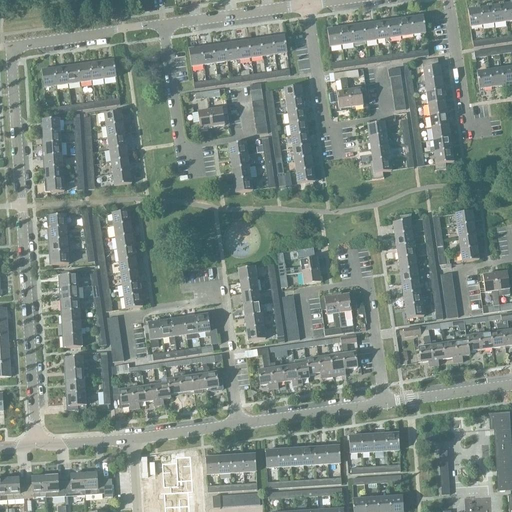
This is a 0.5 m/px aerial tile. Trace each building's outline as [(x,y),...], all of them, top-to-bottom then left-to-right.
[(504,4),(500,4),(500,6),(492,7),(495,25),(507,23),(504,6),(504,4)] [(488,6),(488,8),(480,9),(483,27),(495,25),(492,7),(492,6),(488,6)] [(476,8),(476,10),(468,11),(471,28),(483,27),(480,9),(480,7),(476,8)] [(424,18),(412,19),(414,37),(426,35),(424,18)] [(412,19),(400,21),(402,38),(414,37),(412,19)] [(400,21),(388,23),(390,40),(402,38),(400,21)] [(390,43),(390,40),(388,23),(376,24),(378,41),(385,40),(385,44),(390,43)] [(376,24),(364,26),(366,43),(378,41),(376,24)] [(364,26),(352,28),(354,45),(366,43),(364,26)] [(352,28),(340,29),(342,46),(354,45),(352,28)] [(342,46),(340,29),(328,31),(330,48),(342,46)] [(285,37),(273,39),(275,56),(287,54),(285,37)] [(273,39),(261,41),(263,58),(275,56),(273,39)] [(261,41),(249,42),(251,60),(263,58),(261,41)] [(249,42),(237,44),(239,61),(251,60),(249,42)] [(237,44),(225,46),(227,63),(239,61),(237,44)] [(225,46),(213,48),(215,65),(227,63),(225,46)] [(213,48),(201,49),(203,67),(215,65),(213,48)] [(203,67),(201,49),(189,51),(191,68),(203,67)] [(115,62),(103,63),(105,80),(117,78),(115,62)] [(103,63),(90,65),(93,82),(105,80),(103,63)] [(90,65),(78,67),(81,84),(93,82),(90,65)] [(78,67),(66,69),(69,85),(81,84),(78,67)] [(424,82),(442,79),(440,67),(423,70),(424,82)] [(511,68),(501,70),(504,87),(511,85),(511,68)] [(56,87),(54,70),(49,71),(49,69),(43,70),(43,72),(42,72),(44,89),(56,87)] [(66,69),(54,70),(56,87),(69,85),(66,69)] [(390,79),(401,77),(400,70),(388,71),(389,79),(390,79)] [(489,72),(492,89),(504,87),(501,70),(489,72)] [(477,74),(480,91),(492,89),(489,72),(477,74)] [(348,92),(347,79),(346,73),(334,75),(335,81),(340,80),(342,93),(337,94),(338,104),(336,104),(337,113),(347,112),(346,110),(351,109),(349,92),(348,92)] [(442,79),(424,82),(426,94),(443,91),(442,79)] [(284,90),(286,102),(303,100),(302,88),(284,90)] [(361,90),(349,92),(351,109),(363,107),(361,90)] [(445,103),(443,91),(426,94),(428,106),(445,103)] [(286,102),(288,114),(305,112),(303,100),(286,102)] [(445,103),(428,106),(429,118),(447,115),(445,103)] [(222,110),(210,112),(212,129),(225,127),(222,110)] [(100,123),(101,128),(106,127),(123,124),(121,112),(104,115),(105,122),(100,123)] [(212,129),(210,112),(198,113),(200,130),(212,129)] [(288,114),(289,126),(307,124),(305,112),(288,114)] [(447,115),(429,118),(431,130),(448,127),(447,115)] [(42,121),(43,133),(60,132),(59,120),(42,121)] [(106,127),(108,139),(125,136),(123,124),(106,127)] [(289,126),(291,138),(308,135),(307,124),(289,126)] [(385,124),(367,127),(369,139),(387,136),(390,136),(389,128),(386,129),(385,124)] [(450,139),(448,127),(431,130),(433,142),(450,139)] [(43,133),(44,145),(61,144),(60,132),(43,133)] [(291,138),(293,150),(310,147),(308,135),(291,138)] [(108,139),(109,151),(126,148),(125,136),(108,139)] [(387,136),(369,139),(371,151),(388,148),(387,136)] [(434,148),(430,149),(430,154),(434,154),(452,151),(450,139),(433,142),(434,148)] [(44,145),(44,157),(62,156),(61,144),(44,145)] [(228,146),(230,158),(247,156),(246,144),(228,146)] [(293,150),(294,162),(312,159),(310,147),(293,150)] [(109,151),(111,163),(128,160),(126,148),(109,151)] [(390,160),(388,148),(371,151),(372,163),(390,160)] [(453,163),(452,151),(434,154),(435,160),(434,160),(435,171),(434,171),(434,172),(446,170),(446,169),(445,170),(444,164),(453,163)] [(44,157),(45,170),(62,168),(62,156),(44,157)] [(230,158),(232,170),(249,168),(247,156),(230,158)] [(294,162),(296,174),(313,171),(312,159),(294,162)] [(111,163),(113,175),(130,172),(128,160),(111,163)] [(390,160),(372,163),(373,168),(371,168),(373,180),(372,180),(372,181),(384,179),(383,179),(382,179),(382,174),(391,172),(390,160)] [(45,170),(46,182),(63,181),(62,168),(45,170)] [(232,170),(233,182),(251,180),(249,168),(232,170)] [(313,171),(296,174),(298,186),(315,183),(313,171)] [(130,172),(113,175),(115,187),(132,184),(130,172)] [(251,180),(233,182),(235,195),(252,192),(251,180)] [(63,181),(46,182),(44,182),(45,194),(50,194),(64,193),(63,181)] [(130,224),(128,212),(112,214),(113,221),(108,222),(109,227),(114,226),(130,224)] [(455,215),(457,228),(474,225),(472,213),(455,215)] [(392,224),(394,236),(411,233),(410,227),(411,227),(410,216),(411,216),(411,215),(399,217),(400,217),(401,223),(392,224)] [(49,229),(66,228),(66,216),(52,217),(52,216),(47,217),(48,229),(49,229)] [(114,226),(116,238),(132,236),(130,224),(114,226)] [(457,228),(459,240),(476,237),(474,225),(457,228)] [(49,229),(50,241),(67,240),(66,228),(49,229)] [(394,236),(396,248),(413,245),(411,233),(394,236)] [(116,238),(118,250),(134,248),(132,236),(116,238)] [(459,240),(461,252),(477,249),(476,237),(459,240)] [(50,241),(51,253),(68,252),(67,240),(50,241)] [(396,248),(398,260),(415,257),(413,245),(396,248)] [(118,250),(119,262),(135,260),(134,248),(118,250)] [(297,252),(298,259),(314,257),(313,249),(297,252)] [(477,249),(461,252),(462,264),(479,262),(477,249)] [(68,252),(51,253),(52,265),(69,264),(68,252)] [(398,260),(399,272),(417,270),(415,257),(398,260)] [(119,262),(121,274),(137,272),(135,260),(119,262)] [(300,262),(301,268),(285,271),(284,264),(278,265),(279,278),(302,274),(319,272),(317,260),(300,262)] [(255,269),(238,271),(239,283),(256,281),(255,269)] [(399,272),(401,284),(418,282),(417,270),(399,272)] [(121,274),(123,286),(139,284),(137,272),(121,274)] [(319,272),(302,274),(303,287),(321,284),(319,272)] [(507,274),(495,275),(498,297),(510,296),(507,274)] [(498,297),(495,275),(483,277),(485,294),(492,293),(494,307),(483,309),(484,315),(501,313),(500,306),(498,297)] [(59,277),(60,289),(77,288),(76,276),(59,277)] [(256,281),(239,283),(241,295),(258,293),(256,281)] [(401,284),(403,296),(420,294),(418,282),(401,284)] [(123,286),(125,298),(141,296),(139,284),(123,286)] [(60,289),(61,301),(78,300),(77,288),(60,289)] [(243,307),(260,304),(258,293),(241,295),(243,307)] [(353,296),(353,295),(352,294),(351,293),(350,293),(340,294),(341,297),(336,298),(341,335),(354,334),(353,327),(346,328),(344,314),(351,313),(349,303),(354,302),(353,296)] [(403,296),(405,308),(422,306),(420,294),(403,296)] [(141,296),(125,298),(126,310),(143,308),(141,296)] [(322,301),(320,303),(321,311),(324,311),(325,317),(333,316),(335,330),(324,331),(325,338),(341,335),(336,298),(324,300),(324,301),(322,301)] [(61,301),(62,313),(79,312),(78,300),(61,301)] [(260,304),(243,307),(245,319),(261,316),(260,304)] [(511,310),(511,304),(500,306),(501,313),(511,310)] [(422,306),(405,308),(407,320),(424,318),(422,306)] [(62,313),(63,326),(80,324),(79,312),(62,313)] [(501,321),(501,323),(507,322),(511,321),(511,314),(500,316),(501,321)] [(208,316),(196,318),(198,335),(205,334),(206,339),(218,337),(215,322),(209,323),(208,316)] [(261,316),(245,319),(246,331),(263,328),(261,316)] [(198,335),(196,318),(184,319),(186,337),(187,341),(198,339),(198,335)] [(184,319),(172,321),(174,338),(186,337),(184,319)] [(160,323),(162,340),(169,339),(170,347),(175,346),(174,338),(172,321),(160,323)] [(464,321),(452,323),(452,328),(459,327),(460,333),(465,332),(464,326),(465,326),(464,321)] [(511,330),(508,331),(507,322),(501,323),(502,324),(505,347),(511,346),(511,330)] [(0,323),(0,337),(8,337),(7,323),(0,323)] [(162,340),(160,323),(148,325),(151,349),(159,348),(158,341),(162,340)] [(63,326),(64,338),(81,336),(80,324),(63,326)] [(497,325),(498,333),(491,334),(493,349),(505,347),(502,324),(497,325)] [(428,327),(404,330),(405,338),(421,336),(420,333),(429,331),(428,327)] [(265,340),(263,328),(246,331),(248,343),(265,340)] [(478,330),(479,336),(481,351),(493,349),(491,334),(484,335),(484,330),(478,330)] [(81,336),(64,338),(65,350),(82,348),(81,336)] [(466,337),(467,341),(469,353),(481,351),(479,336),(466,337)] [(0,337),(0,350),(9,350),(8,337),(0,337)] [(356,343),(355,338),(355,337),(341,339),(341,343),(343,355),(345,370),(357,369),(355,353),(347,355),(346,345),(356,343)] [(431,346),(430,342),(429,337),(423,338),(425,347),(419,348),(421,363),(428,362),(429,367),(434,367),(431,346)] [(467,341),(455,343),(458,364),(463,363),(462,358),(469,357),(469,353),(467,341)] [(436,342),(430,342),(431,346),(434,367),(439,366),(438,361),(445,360),(443,345),(436,345),(436,342)] [(455,343),(443,345),(445,360),(452,359),(453,364),(458,364),(455,343)] [(201,356),(213,354),(212,347),(200,349),(201,356)] [(200,349),(188,350),(189,357),(201,356),(200,349)] [(262,355),(265,370),(258,371),(261,387),(268,386),(268,391),(273,391),(270,370),(271,370),(270,364),(268,354),(268,349),(256,351),(256,356),(262,355)] [(0,350),(0,364),(10,364),(9,350),(0,350)] [(188,350),(176,352),(177,359),(189,357),(188,350)] [(176,352),(164,354),(165,361),(177,359),(176,352)] [(164,354),(152,355),(153,362),(165,361),(164,354)] [(343,355),(330,357),(333,378),(346,376),(345,370),(343,355)] [(320,374),(321,380),(333,378),(330,357),(318,359),(320,374)] [(83,358),(66,359),(67,371),(84,370),(83,358)] [(320,374),(318,359),(306,361),(308,376),(320,374)] [(306,361),(294,362),(295,366),(298,387),(302,386),(302,381),(309,380),(308,376),(306,361)] [(275,363),(270,364),(271,370),(270,370),(273,391),(278,390),(277,384),(285,383),(282,368),(276,369),(275,363)] [(10,364),(0,364),(0,378),(11,377),(10,364)] [(128,365),(116,367),(117,375),(131,374),(130,369),(128,369),(128,365)] [(295,366),(282,368),(285,383),(292,382),(293,388),(298,387),(295,366)] [(207,367),(203,368),(204,375),(206,390),(210,390),(211,392),(212,393),(222,391),(223,390),(222,380),(218,381),(217,373),(209,374),(208,369),(207,367)] [(84,370),(67,371),(67,383),(85,382),(84,370)] [(167,380),(168,384),(169,396),(170,396),(182,394),(179,373),(173,374),(174,379),(167,380)] [(185,378),(185,373),(179,373),(182,394),(194,392),(192,377),(185,378)] [(192,377),(194,392),(195,395),(202,394),(203,393),(202,391),(206,390),(204,375),(192,377)] [(160,380),(155,381),(156,386),(159,407),(164,406),(163,401),(170,400),(170,396),(169,396),(168,384),(161,385),(160,380)] [(85,382),(67,383),(68,396),(85,394),(85,382)] [(131,385),(132,390),(135,410),(140,410),(139,404),(146,403),(144,388),(137,389),(137,384),(131,385)] [(156,386),(144,388),(146,403),(153,402),(154,408),(159,407),(156,386)] [(135,410),(132,390),(121,391),(122,397),(119,397),(121,409),(130,408),(130,411),(135,410)] [(90,394),(85,394),(68,396),(69,408),(86,406),(86,399),(90,399),(90,394)] [(511,511),(511,422),(510,423),(510,414),(489,415),(490,431),(494,431),(498,493),(511,491),(511,495),(509,495),(509,511),(511,511)] [(399,435),(386,436),(387,453),(400,452),(399,435)] [(374,436),(361,437),(362,455),(375,454),(374,436)] [(386,436),(374,436),(375,454),(387,453),(386,436)] [(362,455),(361,437),(349,438),(350,456),(362,455)] [(339,448),(327,449),(328,466),(340,465),(339,448)] [(314,449),(302,450),(303,467),(315,467),(314,449)] [(327,449),(314,449),(315,467),(328,466),(327,449)] [(302,450),(289,451),(291,468),(303,467),(302,450)] [(289,451),(278,452),(279,469),(291,468),(289,451)] [(448,464),(447,451),(439,452),(439,464),(448,464)] [(279,469),(278,452),(265,452),(266,470),(279,469)] [(256,456),(243,457),(244,474),(257,473),(256,456)] [(172,463),(162,464),(162,473),(163,488),(168,488),(170,488),(170,493),(164,494),(164,511),(189,511),(189,493),(191,493),(193,493),(190,457),(175,458),(176,463),(172,463)] [(243,457),(231,458),(232,474),(244,474),(243,457)] [(219,475),(218,458),(205,459),(206,476),(219,475)] [(231,458),(218,458),(219,475),(232,474),(231,458)] [(489,475),(489,469),(453,470),(453,483),(467,483),(467,482),(483,482),(483,475),(489,475)] [(83,475),(85,496),(104,495),(104,499),(113,498),(111,481),(97,482),(96,474),(83,475)] [(65,497),(78,496),(85,496),(83,475),(71,476),(71,483),(64,483),(65,497)] [(45,477),(46,498),(65,497),(64,483),(58,484),(57,476),(45,477)] [(26,500),(39,499),(39,503),(46,503),(46,498),(45,477),(32,478),(32,485),(25,486),(26,500)] [(7,501),(14,500),(26,500),(25,486),(19,486),(18,479),(6,480),(7,501)] [(213,498),(213,510),(221,509),(220,497),(213,498)] [(403,511),(402,498),(390,499),(390,511),(403,511)] [(378,511),(378,499),(365,500),(366,511),(378,511)] [(390,511),(390,499),(378,499),(378,511),(390,511)] [(366,511),(365,500),(353,501),(353,511),(366,511)]
